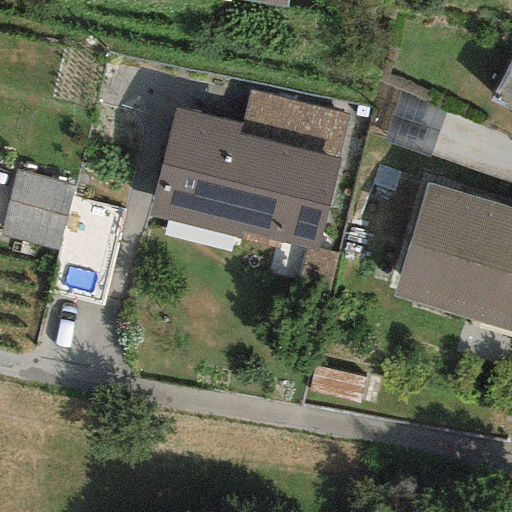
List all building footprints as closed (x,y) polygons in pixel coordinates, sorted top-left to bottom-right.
[(511,55),(487,102),(511,115),(511,55)] [(316,251),(338,159),(349,115),(249,91),(240,127),(173,110),(147,216),(239,239),(241,233),(316,251)] [(72,185),(15,171),(0,235),(0,237),(56,251),(72,185)] [(511,209),(422,183),(389,298),(511,332),(511,209)] [(365,376),(312,365),(306,390),(360,401),(365,376)]
